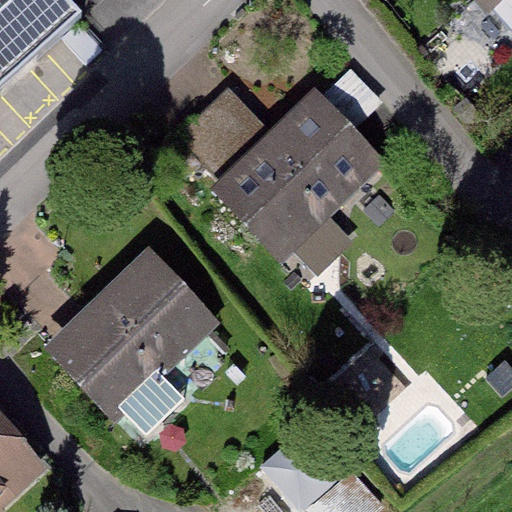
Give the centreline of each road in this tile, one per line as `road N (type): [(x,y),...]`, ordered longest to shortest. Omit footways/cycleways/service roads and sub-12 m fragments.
road 1 (residential): [(322,0),(511,235)]
road 2 (residential): [(0,202),(212,0)]
